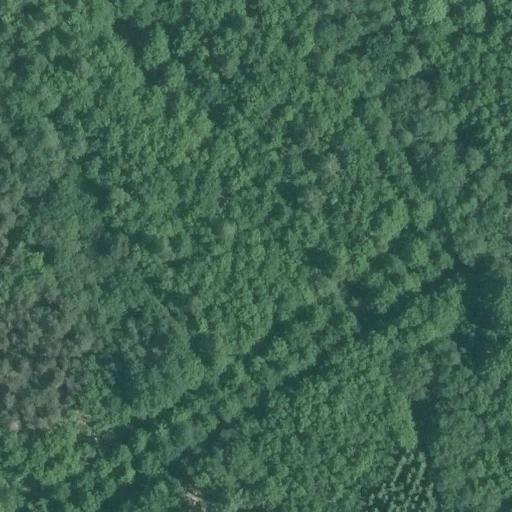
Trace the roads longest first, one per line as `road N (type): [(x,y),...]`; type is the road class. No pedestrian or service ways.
road 1 (track): [(65,511),(474,225)]
road 2 (unclassified): [(511,276),(338,0)]
road 3 (unknown): [(238,0),(345,110),(399,206),(445,231)]
